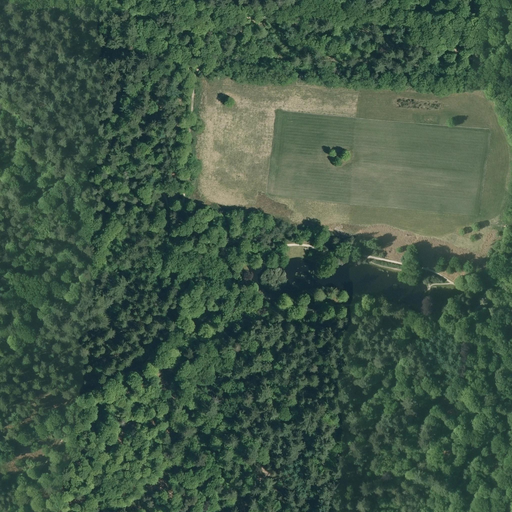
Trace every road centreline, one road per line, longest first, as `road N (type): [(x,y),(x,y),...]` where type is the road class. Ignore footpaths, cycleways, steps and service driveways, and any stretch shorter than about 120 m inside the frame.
road 1 (track): [(511,292),(303,245),(223,248)]
road 2 (track): [(494,511),(461,499),(456,469),(476,416),(467,387),(469,318),(511,271)]
road 3 (track): [(180,343),(180,384),(260,475),(255,511)]
road 4 (track): [(197,14),(392,23)]
road 5 (track): [(0,4),(185,13)]
road 6 (track): [(511,103),(484,67),(404,24)]
